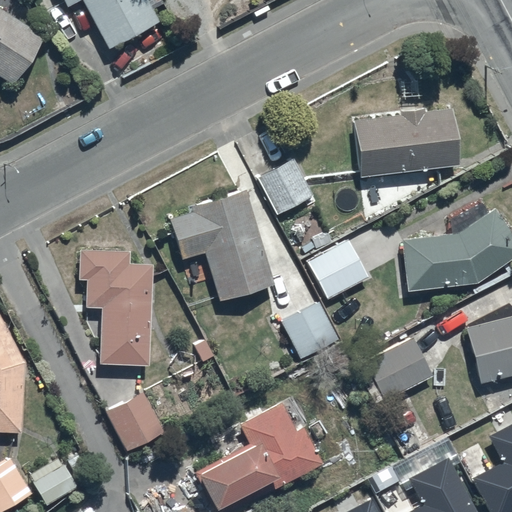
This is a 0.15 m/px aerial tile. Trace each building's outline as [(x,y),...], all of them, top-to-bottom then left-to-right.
[(58,0),(64,10),(78,3),(105,52),(154,27),(139,0),(58,0)] [(40,40),(0,14),(0,82),(8,88),(40,40)] [(351,124),(356,167),(453,156),(448,113),(351,124)] [(309,188),(288,149),(251,169),(272,208),(309,188)] [(269,272),(239,180),(186,198),(188,202),(166,209),(179,250),(200,243),(216,290),(269,272)] [(455,222),(398,229),(402,280),(473,273),(511,246),(511,231),(490,199),(455,222)] [(303,252),(322,291),(364,270),(344,231),(303,252)] [(97,297),(95,353),(143,355),(148,253),(125,252),(125,241),(76,238),(75,268),(82,268),(81,296),(97,297)] [(278,314),(297,350),(333,330),(314,294),(278,314)] [(511,305),(461,318),(475,373),(511,363),(511,305)] [(0,419),(15,421),(18,352),(0,315),(0,419)] [(362,355),(380,392),(428,369),(411,331),(362,355)] [(139,382),(102,400),(122,443),(159,425),(139,382)] [(243,429),(190,455),(215,504),(317,454),(299,417),(291,421),(277,393),(236,414),(243,429)] [(498,453),(468,469),(489,511),(493,511),(511,503),(511,413),(485,428),(498,453)] [(415,496),(386,510),(387,511),(478,511),(446,447),(402,469),(415,496)] [(29,474),(41,494),(87,466),(76,448),(61,457),(56,449),(27,467),(31,472),(29,474)] [(0,502),(28,486),(5,449),(0,452),(0,502)]
